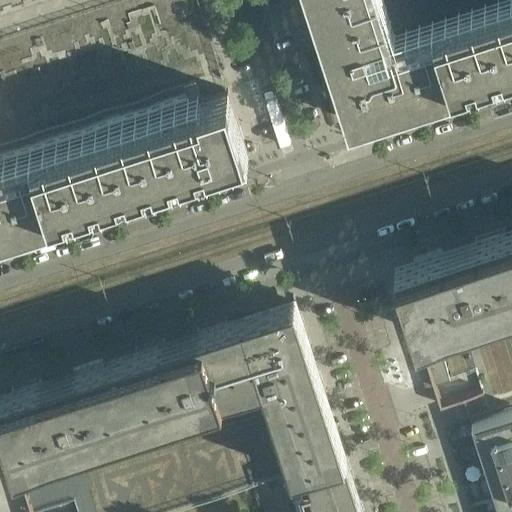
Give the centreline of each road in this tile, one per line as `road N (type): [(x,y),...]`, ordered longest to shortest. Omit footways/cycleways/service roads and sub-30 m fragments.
road 1 (tertiary): [(0,345),(325,239)]
road 2 (tertiary): [(309,188),(0,287)]
road 3 (unclassified): [(411,511),(325,239)]
road 4 (tertiary): [(511,120),(309,188)]
road 5 (residential): [(309,188),(248,0)]
road 6 (tertiary): [(325,239),(511,179)]
